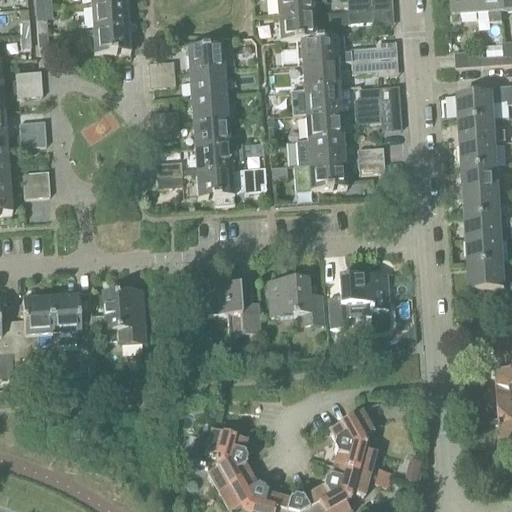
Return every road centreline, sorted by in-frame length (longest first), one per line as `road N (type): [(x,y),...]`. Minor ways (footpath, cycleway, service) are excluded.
road 1 (residential): [(88,264),(437,243)]
road 2 (residential): [(437,243),(414,0)]
road 3 (residential): [(143,133),(114,100),(89,89),(57,91),(59,166),(81,196)]
road 4 (residential): [(445,382),(340,395),(284,424),(291,462)]
road 5 (residential): [(445,382),(437,243)]
road 6 (residential): [(453,511),(445,382)]
